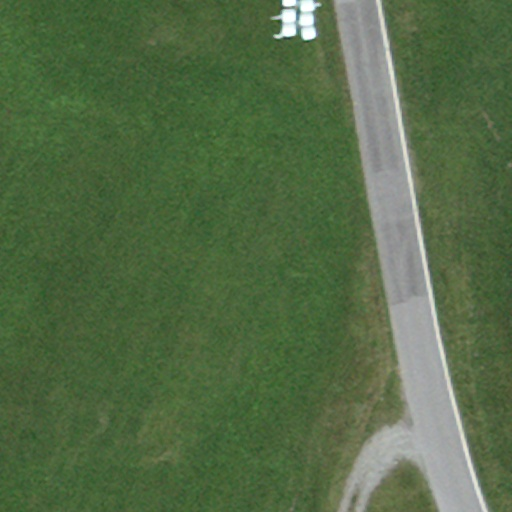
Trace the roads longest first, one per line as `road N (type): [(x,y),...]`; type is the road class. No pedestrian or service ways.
road 1 (unclassified): [(467,511),(442,456),(360,0)]
road 2 (track): [(442,456),(387,451),(356,475),(343,511)]
